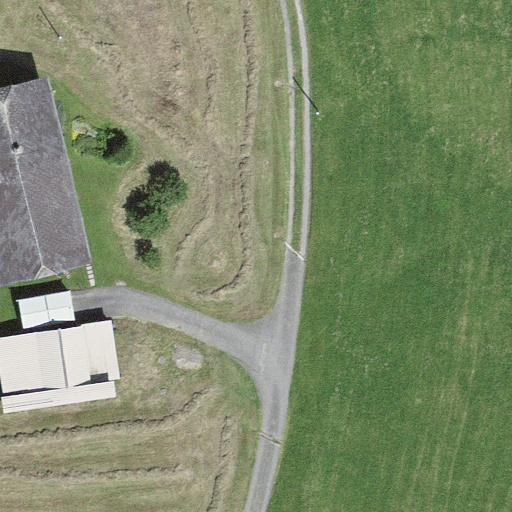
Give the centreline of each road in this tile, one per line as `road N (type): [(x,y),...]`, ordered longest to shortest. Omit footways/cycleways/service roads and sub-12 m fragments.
road 1 (track): [(289,0),(299,194),(274,420),(254,511)]
road 2 (track): [(95,299),(134,302),(281,362)]
